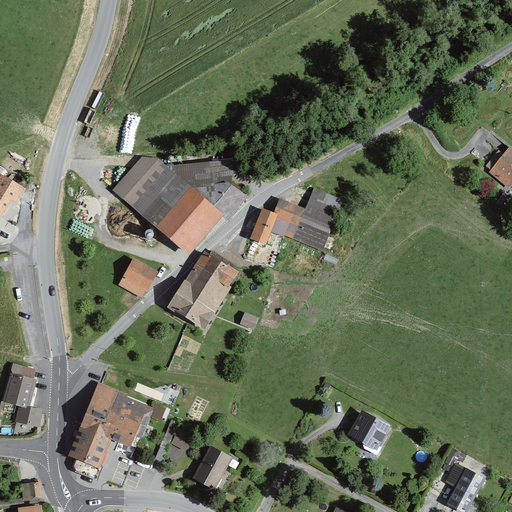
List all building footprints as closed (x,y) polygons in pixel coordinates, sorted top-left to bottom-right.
[(511,150),(505,158),(500,153),(487,169),(493,173),(491,176),(510,191),(511,188),(511,150)] [(158,233),(194,193),(168,171),(160,163),(143,160),(114,194),(158,233)] [(206,204),(218,191),(218,168),(168,171),(194,193),(206,204)] [(28,190),(0,174),(0,216),(5,219),(15,201),(20,204),(28,190)] [(218,191),(206,204),(223,219),(243,201),(232,189),(218,191)] [(309,213),(282,204),(277,217),(265,213),(254,243),(271,249),(276,238),(301,247),(298,254),(322,263),(341,211),(325,205),(329,195),(317,191),(309,213)] [(206,204),(194,193),(158,233),(186,259),(223,219),(206,204)] [(206,257),(196,273),(232,294),(242,279),(206,257)] [(159,276),(135,263),(120,289),(144,303),(159,276)] [(206,336),(232,294),(196,273),(171,314),(206,336)] [(255,329),(259,316),(244,312),(240,325),(255,329)] [(36,371),(15,364),(5,399),(21,404),(31,406),(39,380),(34,379),(36,371)] [(156,408),(101,385),(85,424),(113,437),(133,445),(138,434),(144,437),(156,408)] [(21,404),(16,424),(41,430),(46,410),(31,406),(21,404)] [(392,425),(363,410),(350,433),(379,449),(392,425)] [(113,437),(85,424),(72,454),(105,468),(113,451),(108,449),(113,437)] [(196,436),(181,428),(173,445),(188,452),(196,436)] [(236,458),(212,445),(195,477),(219,489),(236,458)] [(470,511),(488,477),(468,467),(450,502),(468,511),(470,511)] [(37,480),(22,483),(24,498),(40,496),(37,480)] [(45,511),(45,503),(21,505),(21,511),(45,511)]
